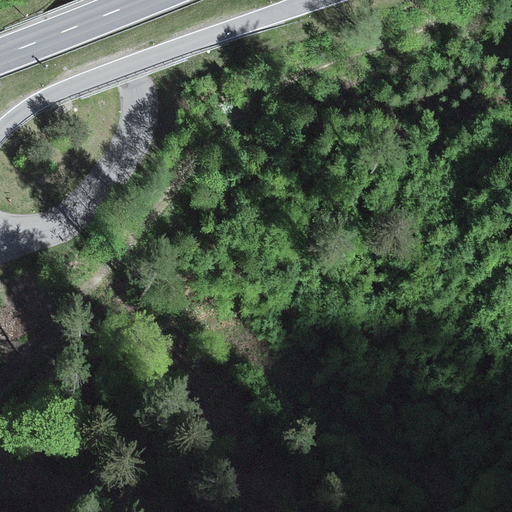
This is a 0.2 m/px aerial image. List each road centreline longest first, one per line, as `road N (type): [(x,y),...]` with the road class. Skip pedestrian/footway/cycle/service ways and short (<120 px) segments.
road 1 (tertiary): [(0,131),(86,79),(302,0)]
road 2 (primary): [(147,0),(0,56)]
road 3 (track): [(0,383),(77,281)]
